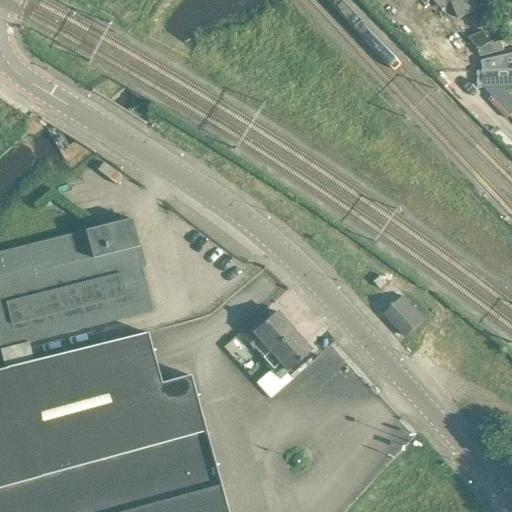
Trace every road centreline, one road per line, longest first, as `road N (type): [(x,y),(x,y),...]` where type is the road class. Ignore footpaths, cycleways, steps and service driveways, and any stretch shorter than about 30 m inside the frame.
road 1 (secondary): [(511,502),(277,247),(25,79),(0,51)]
road 2 (unknown): [(164,167),(150,209),(166,313),(52,347)]
